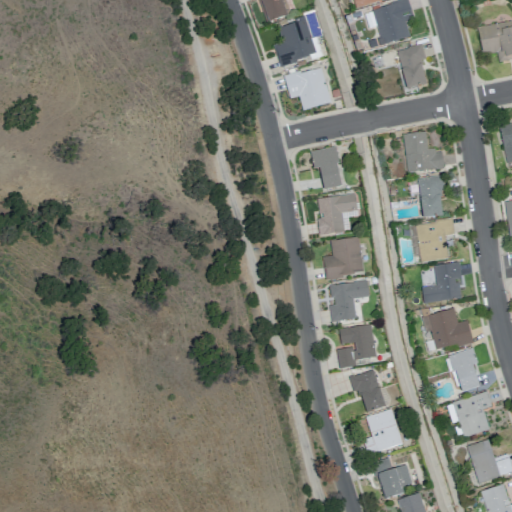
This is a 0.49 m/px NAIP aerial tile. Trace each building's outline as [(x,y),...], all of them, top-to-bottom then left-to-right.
[(284,0),(289,15),(265,23),(261,11),(258,11),(255,1),(257,0),(284,0)] [(351,0),(355,11),(391,0),(351,0)] [(371,14),(380,49),(410,42),(404,26),(415,23),(409,2),(371,14)] [(279,67),(272,44),(281,42),(277,27),(294,22),(294,18),(303,15),(310,38),(315,36),(322,56),(310,60),(308,55),(295,60),(296,62),(279,67)] [(476,26),(481,55),(495,52),(497,62),(511,58),(511,27),(510,20),(476,26)] [(395,53),(404,91),(424,87),(419,64),(424,63),(420,47),(395,53)] [(281,75),(298,71),(299,72),(311,68),(311,70),(319,67),(330,102),(301,110),(298,96),(289,99),(281,75)] [(511,122),(498,126),(505,163),(511,161),(511,122)] [(401,138),(407,174),(442,171),(440,156),(435,156),(434,151),(427,151),(425,135),(401,138)] [(308,152),(334,146),(337,163),(335,164),(340,186),(322,190),(317,168),(312,169),(308,152)] [(416,181),(421,222),(442,219),(438,194),(443,193),(441,177),(416,181)] [(315,199),(353,193),(356,215),(346,217),(348,230),(342,230),(343,232),(317,236),(315,219),(319,219),(315,199)] [(511,200),(503,201),(508,236),(511,235),(511,200)] [(408,226),(414,267),(448,262),(444,239),(454,237),(450,220),(408,226)] [(321,257),(324,280),(342,277),(341,275),(353,274),(352,272),(361,271),(356,236),(334,240),(334,238),(328,239),(330,255),(321,257)] [(433,268),(436,289),(420,290),(423,307),(461,301),(456,265),(433,268)] [(333,297),(330,297),(328,285),(365,280),(367,297),(351,299),(354,318),(330,322),(328,306),(334,304),(333,297)] [(421,320),(425,337),(430,335),(436,354),(472,346),(466,323),(458,325),(453,311),(421,320)] [(339,343),(337,329),(341,328),(348,327),(369,324),(374,356),(353,360),(354,366),(338,368),(335,349),(351,347),(351,350),(355,350),(353,342),(349,343),(346,342),(339,343)] [(447,359),(460,396),(478,390),(472,369),(476,368),(471,352),(447,359)] [(347,376),(371,369),(378,388),(382,386),(389,397),(387,404),(383,405),(384,406),(365,413),(359,395),(357,396),(356,391),(352,392),(347,376)] [(451,405),(462,437),(488,431),(481,412),(491,410),(486,394),(451,405)] [(363,417),(390,409),(401,443),(375,451),(363,417)] [(464,448),(476,487),(511,476),(511,472),(507,456),(494,460),(487,441),(464,448)] [(369,462),(374,476),(376,476),(384,499),(401,493),(399,487),(410,483),(404,464),(390,469),(387,457),(369,462)] [(479,493),(485,511),(511,511),(511,504),(509,506),(502,486),(479,493)] [(397,501),(400,511),(424,511),(418,492),(397,501)]
